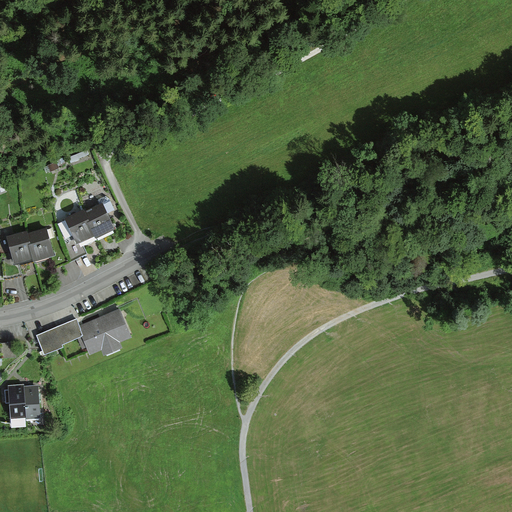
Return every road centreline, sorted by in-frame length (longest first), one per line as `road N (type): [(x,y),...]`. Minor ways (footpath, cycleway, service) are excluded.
road 1 (track): [(401,0),(240,91),(113,147),(106,163),(144,248)]
road 2 (track): [(244,511),(238,450),(246,423),(255,399),(303,341),(376,303),(511,266)]
road 3 (residential): [(147,255),(73,296),(0,317)]
